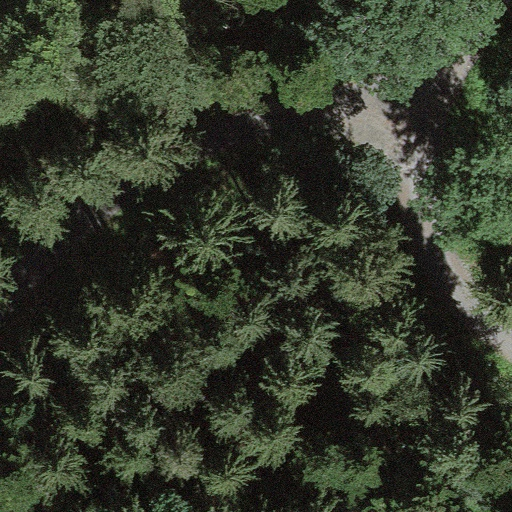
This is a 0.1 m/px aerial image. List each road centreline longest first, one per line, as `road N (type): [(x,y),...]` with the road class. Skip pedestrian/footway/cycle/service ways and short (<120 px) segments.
road 1 (unclassified): [(410,98),(273,117),(203,138),(136,172),(83,213),(0,298)]
road 2 (track): [(511,345),(461,303),(421,246),(402,193),(397,143),(410,98)]
road 3 (track): [(483,0),(410,98)]
